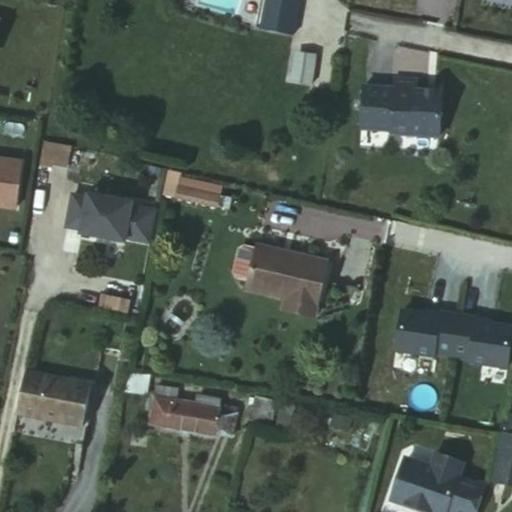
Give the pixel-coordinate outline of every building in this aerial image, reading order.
[(266,0),(262,31),(293,36),(298,0),(266,0)] [(316,53),(301,50),(296,80),(311,82),(316,53)] [(363,89),(360,130),(390,132),(390,136),(438,138),(441,94),(416,93),(417,82),(394,81),(393,91),(363,89)] [(44,140),(40,164),(68,169),(72,145),(44,140)] [(0,210),(13,213),(19,166),(0,163),(0,210)] [(179,173),(169,171),(164,194),(228,206),(230,196),(177,185),(179,173)] [(150,244),(156,211),(131,207),(132,204),(88,195),(87,198),(72,195),(66,228),(81,231),(80,234),(124,243),(125,239),(150,244)] [(327,260),(256,242),(255,246),(243,243),(238,246),(232,269),(235,275),(247,278),(245,287),(283,297),(280,308),(311,316),(327,260)] [(436,317),(399,310),(392,349),(430,356),(430,352),(465,359),(465,362),(502,370),(510,331),(472,324),(474,320),(437,313),(436,317)] [(147,372),(129,369),(126,385),(145,388),(147,372)] [(90,388),(27,374),(18,416),(81,429),(90,388)] [(215,407),(191,403),(172,400),(173,387),(153,382),(145,421),(229,437),(234,411),(215,407)] [(249,437),(262,393),(253,391),(245,436),(249,437)] [(273,395),(262,393),(249,437),(264,441),(273,395)] [(192,395),(191,403),(215,407),(217,399),(192,395)] [(511,475),(511,437),(495,434),(484,481),(509,487),(511,475)] [(425,451),(420,464),(427,466),(432,453),(425,451)] [(431,511),(461,511),(473,483),(447,474),(452,460),(432,453),(427,466),(420,464),(400,456),(393,460),(380,497),(416,510),(420,507),(432,511),(431,511)]
